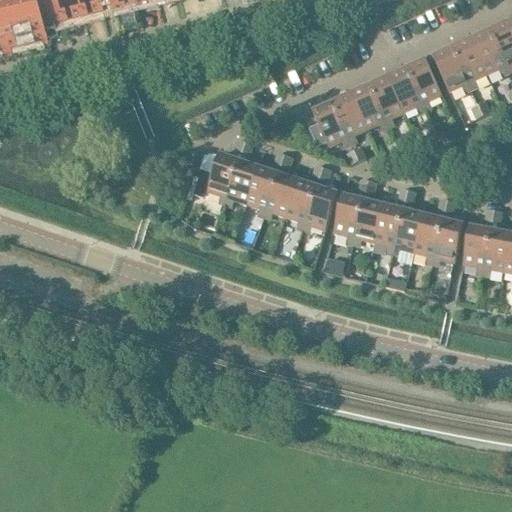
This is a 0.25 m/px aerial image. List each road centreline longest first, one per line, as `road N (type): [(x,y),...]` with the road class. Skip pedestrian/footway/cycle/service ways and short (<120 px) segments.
road 1 (tertiary): [(511,377),(301,329),(0,228)]
road 2 (residential): [(0,74),(325,0)]
road 3 (residential): [(187,154),(385,64)]
road 4 (residential): [(385,64),(511,9)]
road 5 (residential): [(392,184),(511,203)]
